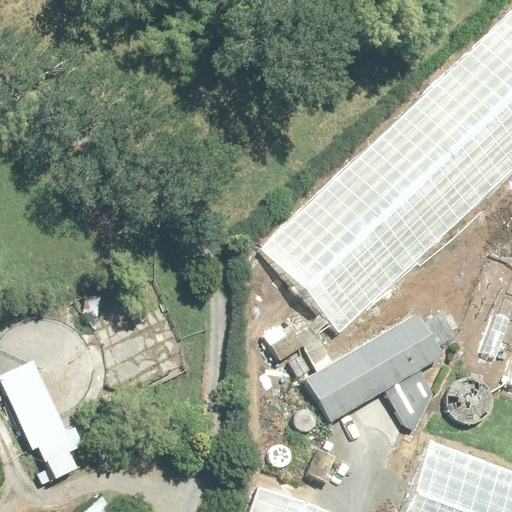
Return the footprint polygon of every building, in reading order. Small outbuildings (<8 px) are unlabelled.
[(511,1),(225,266),(299,347),(511,151),(511,1)] [(511,303),(477,396),(511,409),(511,303)] [(386,324),(269,397),(295,438),(348,405),(373,445),(398,429),(375,393),(414,369),(386,324)] [(5,374),(0,376),(0,465),(6,463),(21,497),(55,476),(5,374)] [(511,511),(511,478),(431,447),(404,511),(511,511)] [(326,511),(260,488),(250,511),(326,511)]
